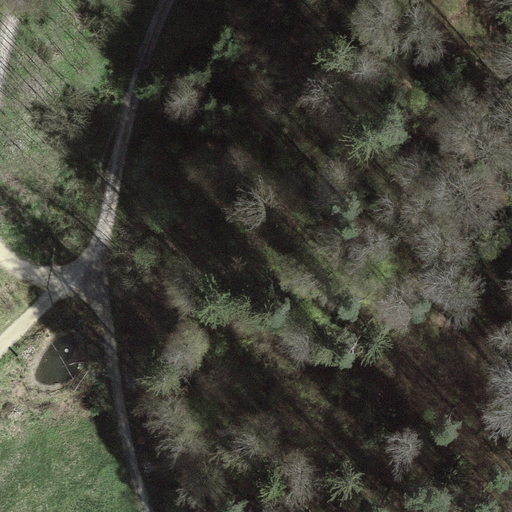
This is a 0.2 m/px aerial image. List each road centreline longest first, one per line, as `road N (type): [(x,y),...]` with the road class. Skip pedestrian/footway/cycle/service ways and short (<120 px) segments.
road 1 (track): [(94,277),(135,86),(166,0)]
road 2 (track): [(94,277),(122,434),(147,511)]
